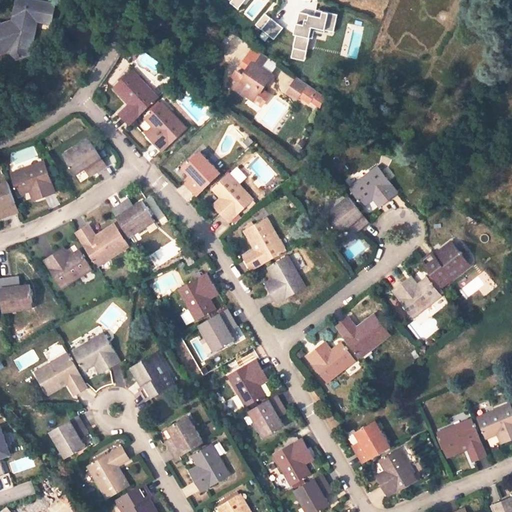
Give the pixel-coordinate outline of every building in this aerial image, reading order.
[(18,0),(13,28),(3,31),(0,24),(0,23),(0,54),(10,51),(19,57),(27,55),(32,30),(22,27),(25,17),(34,19),(51,23),(55,5),(27,0),(18,0)] [(231,0),(230,2),(238,9),(245,0),(231,0)] [(292,57),(305,60),(310,38),(313,38),(315,30),(325,32),(326,29),(334,31),(338,14),(316,10),(315,15),(300,12),(295,34),(297,34),(292,57)] [(262,29),(271,18),(265,13),(256,24),(262,29)] [(22,27),(32,30),(34,19),(25,17),(22,27)] [(262,29),(274,39),(283,28),(271,18),(262,29)] [(263,66),(269,57),(264,54),(256,60),(263,66)] [(256,99),(273,73),(263,66),(256,60),(255,60),(245,74),(238,70),(228,84),(234,88),(246,96),(247,94),(256,99)] [(158,97),(134,72),(119,86),(134,102),(130,105),(121,114),(130,124),(158,97)] [(283,76),(278,89),(285,92),(289,84),(286,83),(288,77),(283,76)] [(327,96),(298,77),(290,89),(300,96),(311,104),(313,101),(322,107),(327,96)] [(115,90),(130,105),(134,102),(119,86),(115,90)] [(300,96),(290,89),(286,95),(296,102),(300,96)] [(185,128),(162,103),(145,119),(153,128),(157,131),(150,138),(162,151),(185,128)] [(153,128),(146,134),(150,138),(157,131),(153,128)] [(89,138),(73,148),(76,153),(67,159),(76,174),(86,169),(90,166),(95,174),(107,166),(89,138)] [(73,148),(63,154),(67,159),(76,153),(73,148)] [(197,156),(204,164),(208,161),(200,153),(197,156)] [(220,174),(208,161),(204,164),(197,156),(183,169),(191,176),(195,181),(188,187),(197,197),(220,174)] [(44,162),(12,173),(19,195),(30,191),(35,190),(39,198),(55,193),(44,162)] [(86,169),(91,176),(95,174),(90,166),(86,169)] [(374,199),(377,196),(383,204),(397,193),(378,167),(350,188),(364,206),(374,199)] [(230,222),(253,199),(229,174),(213,190),(221,198),(225,202),(218,210),(230,222)] [(191,176),(184,183),(188,187),(195,181),(191,176)] [(8,182),(0,184),(0,209),(5,207),(8,216),(19,212),(8,182)] [(35,190),(30,191),(34,200),(39,198),(35,190)] [(374,199),(379,207),(383,204),(377,196),(374,199)] [(348,227),(354,224),(359,231),(370,222),(350,197),(334,209),(338,214),(329,221),(340,234),(348,227)] [(218,210),(225,202),(221,198),(214,205),(218,210)] [(123,203),(129,211),(134,208),(129,200),(123,203)] [(113,210),(131,238),(147,228),(144,223),(153,217),(143,202),(134,208),(129,211),(123,203),(113,210)] [(329,221),(338,214),(334,209),(325,215),(329,221)] [(153,217),(144,223),(147,228),(156,222),(153,217)] [(285,252),(268,219),(250,229),(260,248),(255,251),(244,258),(251,271),(285,252)] [(348,227),(354,234),(359,231),(354,224),(348,227)] [(115,225),(96,237),(99,242),(118,230),(115,225)] [(118,230),(99,242),(96,237),(89,226),(76,234),(97,268),(129,247),(118,230)] [(245,232),(255,251),(260,248),(250,229),(245,232)] [(436,259),(455,245),(452,242),(434,256),(436,259)] [(446,276),(466,260),(455,245),(436,259),(434,256),(432,253),(421,262),(442,288),(450,281),(446,276)] [(60,251),(66,260),(70,257),(64,248),(60,251)] [(45,261),(63,288),(92,269),(79,251),(70,257),(66,260),(60,251),(45,261)] [(195,263),(189,252),(183,255),(189,266),(195,263)] [(273,278),(276,283),(268,288),(276,303),(304,287),(288,257),(268,268),(273,278)] [(466,260),(446,276),(450,281),(470,265),(466,260)] [(207,275),(179,291),(196,321),(216,309),(211,299),(208,295),(216,290),(207,275)] [(408,281),(414,289),(418,286),(412,277),(408,281)] [(20,287),(14,287),(13,278),(0,279),(0,280),(4,312),(23,310),(22,304),(33,303),(31,285),(20,287)] [(268,288),(276,283),(273,278),(265,283),(268,288)] [(427,279),(418,286),(414,289),(408,281),(394,292),(414,317),(440,296),(427,279)] [(216,290),(208,295),(211,299),(218,295),(216,290)] [(199,325),(209,343),(214,340),(219,350),(234,341),(228,330),(226,325),(234,321),(227,309),(199,325)] [(374,315),(357,328),(361,332),(378,319),(374,315)] [(336,328),(361,359),(391,335),(378,319),(361,332),(357,328),(349,318),(336,328)] [(234,321),(226,325),(228,330),(236,326),(234,321)] [(120,362),(103,334),(74,351),(86,371),(96,366),(100,363),(104,371),(120,362)] [(209,343),(214,353),(219,350),(214,340),(209,343)] [(322,346),(328,353),(332,350),(326,343),(322,346)] [(308,357),(328,383),(355,361),(341,344),(332,350),(328,353),(322,346),(308,357)] [(170,377),(157,353),(152,356),(166,380),(170,377)] [(47,390),(66,380),(68,384),(74,395),(87,387),(67,354),(36,372),(47,390)] [(135,366),(146,386),(142,388),(140,390),(146,401),(175,384),(170,377),(166,380),(152,356),(135,366)] [(256,361),(228,377),(245,408),(265,396),(259,386),(257,381),(265,377),(256,361)] [(104,371),(100,363),(96,366),(100,373),(104,371)] [(131,368),(142,388),(146,386),(135,366),(131,368)] [(265,377),(257,381),(259,386),(268,381),(265,377)] [(66,380),(47,390),(50,395),(68,384),(66,380)] [(276,396),(248,412),(258,430),(263,427),(268,436),(283,427),(278,418),(275,412),(283,407),(276,396)] [(511,439),(511,409),(510,405),(477,418),(486,440),(498,435),(502,433),(506,442),(511,439)] [(283,407),(275,412),(278,418),(286,413),(283,407)] [(79,417),(51,433),(61,451),(66,448),(71,456),(85,447),(80,437),(77,432),(85,428),(79,417)] [(189,417),(185,419),(190,429),(195,426),(189,417)] [(175,438),(178,443),(169,448),(175,458),(204,442),(195,426),(190,429),(185,419),(170,429),(175,438)] [(472,420),(437,434),(445,454),(466,445),(468,449),(473,462),(487,456),(472,420)] [(381,431),(376,422),(372,424),(377,433),(381,431)] [(363,464),(391,448),(381,431),(377,433),(372,424),(356,434),(361,443),(364,448),(356,453),(357,453),(363,464)] [(0,458),(11,454),(2,426),(0,427),(0,476),(6,474),(0,458)] [(258,430),(263,439),(268,436),(263,427),(258,430)] [(85,428),(77,432),(80,437),(87,433),(85,428)] [(506,442),(502,433),(498,435),(502,444),(506,442)] [(489,438),(491,447),(499,445),(497,436),(489,438)] [(175,438),(167,443),(169,448),(178,443),(175,438)] [(273,456),(290,486),(310,475),(304,465),(302,460),(310,455),(302,440),(273,456)] [(356,453),(364,448),(361,443),(353,447),(356,453)] [(229,474),(212,445),(193,456),(199,466),(201,471),(193,475),(202,491),(229,474)] [(447,458),(468,449),(466,445),(445,454),(447,458)] [(88,467),(106,498),(124,488),(114,469),(119,466),(129,460),(122,447),(88,467)] [(61,451),(66,459),(71,456),(66,448),(61,451)] [(416,480),(399,451),(380,462),(386,472),(388,476),(380,482),(389,496),(416,480)] [(310,455),(302,460),(304,465),(313,460),(310,455)] [(129,485),(119,466),(114,469),(124,488),(129,485)] [(199,466),(191,471),(193,475),(201,471),(199,466)] [(380,482),(388,476),(386,472),(378,477),(380,482)] [(322,475),(293,491),(302,507),(307,505),(311,511),(317,511),(329,506),(323,496),(320,491),(328,486),(322,475)] [(144,483),(116,500),(121,508),(127,505),(130,511),(152,511),(146,500),(149,497),(151,496),(144,483)] [(328,486),(320,491),(323,496),(331,492),(328,486)] [(223,505),(227,511),(251,511),(242,495),(223,505)] [(146,500),(152,511),(157,511),(149,497),(146,500)] [(491,506),(493,511),(511,511),(511,509),(508,499),(491,506)]
